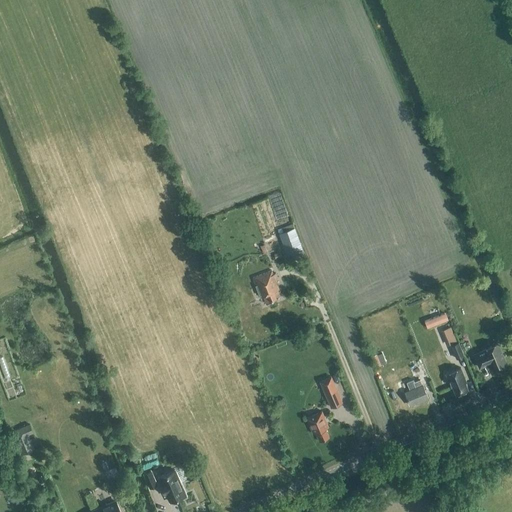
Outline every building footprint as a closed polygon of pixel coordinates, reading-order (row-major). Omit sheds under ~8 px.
[(287,242),(289,247),(297,245),(292,231),(282,235),(284,242),(287,242)] [(264,254),(278,248),(275,241),(273,241),(271,236),(265,239),(267,243),(261,246),(264,254)] [(275,297),(280,295),(278,290),(270,271),(252,279),(259,298),(262,297),(265,304),(276,300),(275,297)] [(253,333),(247,317),(240,319),(247,336),(253,333)] [(274,327),(270,318),(265,321),(269,329),(274,327)] [(451,346),(456,359),(464,356),(459,343),(451,346)] [(493,371),(506,365),(497,343),(483,349),(483,350),(473,355),(479,368),(489,364),(493,371)] [(417,379),(425,376),(421,365),(413,368),(417,379)] [(466,382),(460,368),(445,374),(451,388),(453,388),(456,395),(468,390),(465,383),(466,382)] [(320,381),(331,407),(342,403),(331,377),(320,381)] [(409,391),(405,393),(410,406),(427,399),(422,386),(420,380),(414,382),(413,380),(406,383),(409,391)] [(322,412),(307,418),(313,433),(315,432),(319,441),(329,437),(325,428),(328,427),(322,412)] [(30,425),(13,432),(22,454),(33,449),(27,435),(33,433),(30,425)] [(177,498),(186,494),(174,468),(159,475),(161,479),(159,480),(162,487),(164,486),(170,499),(177,496),(177,498)] [(151,469),(144,472),(150,485),(157,482),(151,469)] [(108,483),(114,495),(120,492),(115,480),(108,483)] [(91,511),(118,511),(114,501),(91,511)]
